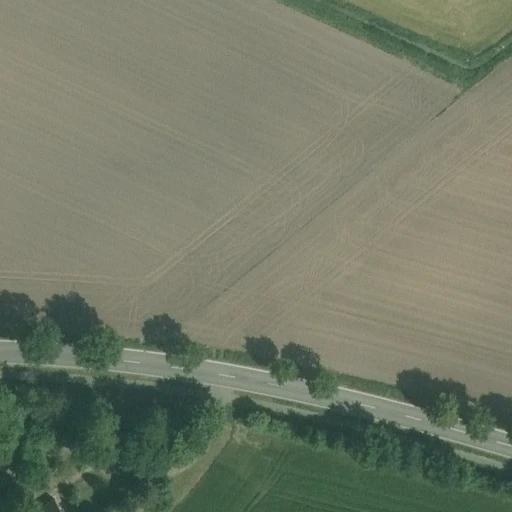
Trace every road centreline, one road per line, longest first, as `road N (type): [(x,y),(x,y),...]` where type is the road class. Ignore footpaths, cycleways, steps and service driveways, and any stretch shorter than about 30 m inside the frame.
road 1 (tertiary): [(0,357),(103,356),(352,402),(511,447)]
road 2 (track): [(228,379),(203,441),(173,470),(123,472),(46,459),(0,488)]
